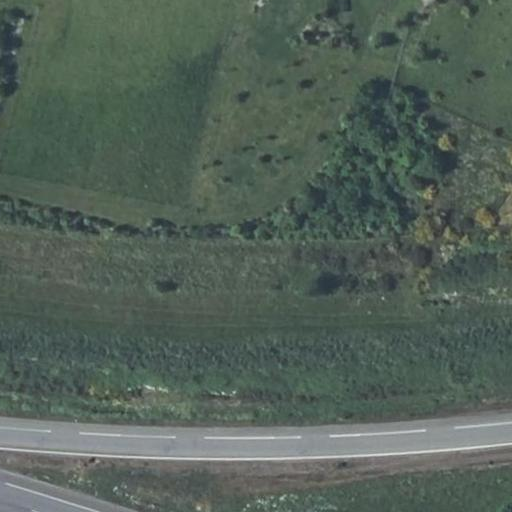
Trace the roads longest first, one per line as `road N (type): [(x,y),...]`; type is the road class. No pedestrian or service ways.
road 1 (track): [(0,256),(306,276),(511,263)]
road 2 (trunk): [(511,432),(241,448),(0,436)]
